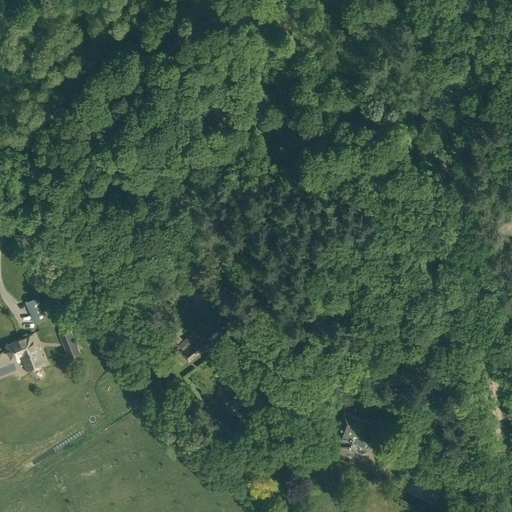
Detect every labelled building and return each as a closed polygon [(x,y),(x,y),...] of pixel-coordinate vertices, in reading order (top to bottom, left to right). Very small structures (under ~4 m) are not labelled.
[(25,301),(31,314),(43,308),(38,295),(37,296),(35,290),(26,294),(28,300),(25,301)] [(31,314),(35,323),(48,318),(43,308),(31,314)] [(89,340),(107,335),(103,323),(86,328),(86,329),(84,329),(87,340),(89,340)] [(58,333),(69,357),(80,353),(70,328),(58,333)] [(19,354),(26,371),(45,363),(33,333),(6,344),(11,357),(19,354)] [(174,338),(178,343),(182,339),(178,334),(174,338)] [(181,352),(189,362),(212,343),(204,334),(181,352)] [(362,399),(387,411),(394,395),(389,393),(387,397),(367,388),(362,399)] [(127,393),(128,402),(144,400),(142,390),(127,393)] [(232,406),(235,411),(244,404),(241,399),(232,406)] [(357,446),(366,450),(367,447),(371,445),(372,442),(371,438),(373,433),(376,423),(345,411),(336,436),(335,439),(343,442),(345,446),(351,449),(355,447),(356,447),(357,446)] [(258,427),(265,436),(280,424),(273,415),(258,427)] [(240,442),(247,451),(257,442),(250,434),(240,442)] [(424,492),(416,503),(427,510),(435,499),(424,492)]
